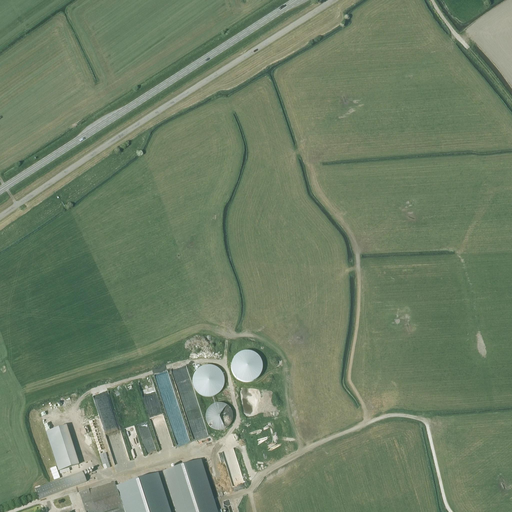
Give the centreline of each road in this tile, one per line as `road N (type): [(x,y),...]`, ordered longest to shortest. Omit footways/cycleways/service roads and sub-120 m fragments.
road 1 (unclassified): [(0,216),(333,0)]
road 2 (primary): [(0,190),(296,0)]
road 3 (track): [(236,511),(257,475),(390,415),(426,422),(450,511)]
